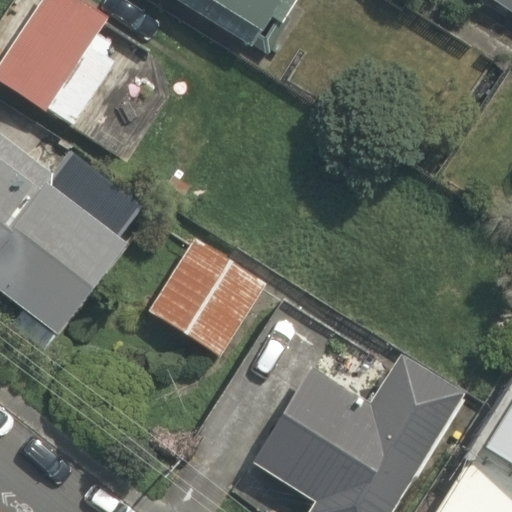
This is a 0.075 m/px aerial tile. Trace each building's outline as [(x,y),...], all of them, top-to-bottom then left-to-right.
[(106,43),(91,34),(102,15),(76,0),(18,0),(0,31),(0,90),(41,116),(71,134),(112,66),(97,58),(106,43)] [(190,0),(252,41),(279,0),(190,0)] [(511,0),(478,0),(511,21),(511,0)] [(0,301),(53,340),(113,257),(0,175),(0,301)] [(259,277),(190,235),(140,315),(210,358),(259,277)] [(388,511),(460,400),(338,322),(247,466),(306,504),(301,511),(388,511)] [(511,511),(511,377),(429,511),(511,511)]
